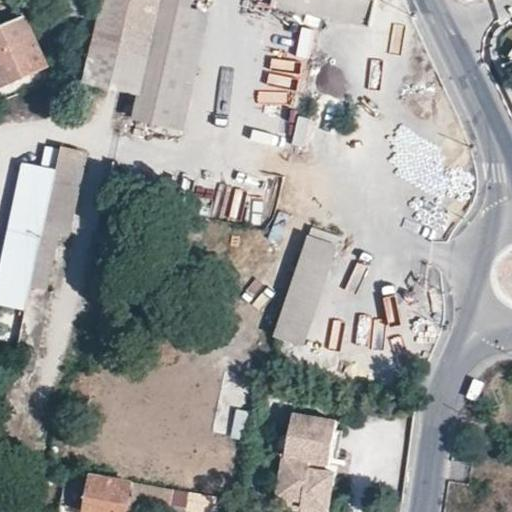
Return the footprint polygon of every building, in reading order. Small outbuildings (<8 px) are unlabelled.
[(79,18),(90,20),(93,9),(94,4),(95,0),(57,0),(55,12),(79,18)] [(106,0),(107,0),(105,6),(103,12),(102,23),(93,63),(88,84),(141,95),(148,66),(156,30),(162,0),(106,0)] [(162,0),(156,30),(148,66),(141,95),(136,118),(187,128),(197,81),(204,51),(210,22),(212,12),(194,8),(196,0),(195,0),(162,0)] [(105,6),(94,4),(93,9),(103,12),(105,6)] [(79,82),(88,84),(93,63),(102,23),(103,12),(93,9),(90,20),(86,39),(77,82),(79,82)] [(0,88),(50,66),(28,17),(0,29),(0,88)] [(75,36),(86,39),(90,20),(79,18),(75,36)] [(471,96),(454,62),(445,67),(462,100),(471,96)] [(66,236),(71,237),(89,154),(64,148),(59,170),(46,231),(66,236)] [(0,308),(29,308),(34,287),(46,231),(59,170),(25,163),(3,261),(0,276),(0,308)] [(311,202),(317,170),(289,165),(283,197),(311,202)] [(172,213),(180,180),(121,167),(114,199),(117,200),(128,204),(152,209),(172,213)] [(128,204),(123,229),(146,234),(152,209),(128,204)] [(290,237),(295,210),(280,207),(275,234),(290,237)] [(34,287),(54,291),(63,251),(66,236),(46,231),(34,287)] [(279,336),(308,346),(342,248),(312,239),(279,336)] [(131,287),(111,282),(101,327),(121,331),(131,287)] [(34,287),(29,308),(16,370),(11,392),(2,432),(26,438),(44,359),(53,321),(59,292),(54,291),(34,287)] [(101,327),(98,342),(117,348),(121,331),(101,327)] [(58,427),(78,431),(86,394),(66,391),(58,427)] [(247,434),(251,411),(238,409),(234,432),(247,434)] [(292,457),(321,462),(336,464),(338,452),(341,433),(344,421),(299,413),(292,457)] [(2,432),(0,441),(0,451),(23,456),(26,438),(2,432)] [(365,456),(368,438),(341,433),(338,452),(365,456)] [(321,462),(292,457),(284,502),(308,506),(307,511),(335,511),(342,470),(321,466),(321,462)] [(87,511),(128,511),(131,501),(133,484),(93,478),(87,511)] [(176,489),(173,508),(196,511),(217,511),(220,496),(176,489)]
